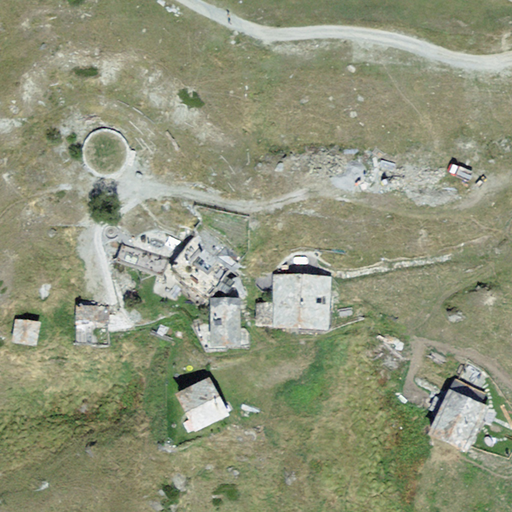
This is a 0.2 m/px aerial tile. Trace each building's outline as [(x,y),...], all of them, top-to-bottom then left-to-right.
[(97,133),(92,167),(120,171),(124,136),(97,133)] [(332,281),(278,282),(278,337),(332,336),(332,281)] [(78,307),(80,346),(111,344),(110,306),(78,307)] [(240,311),(214,312),(214,350),(241,350),(240,311)] [(45,325),(20,322),(17,347),(42,350),(45,325)] [(233,419),(213,381),(182,397),(201,436),(233,419)] [(487,412),(453,397),(436,439),(471,453),(487,412)]
